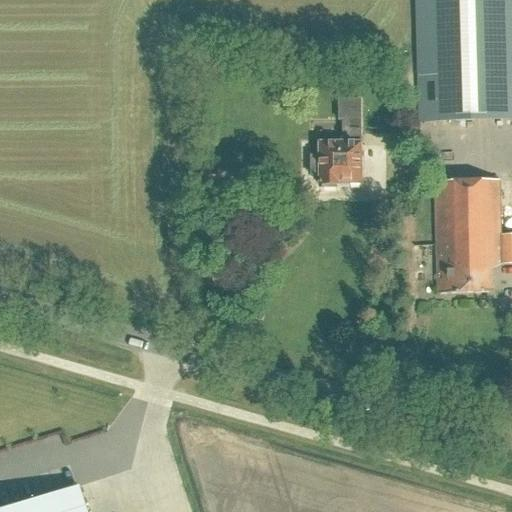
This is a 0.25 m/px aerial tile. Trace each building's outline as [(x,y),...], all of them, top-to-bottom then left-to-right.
[(511,0),(417,0),(421,122),(511,120),(511,0)] [(358,186),(358,101),(337,101),(337,120),(342,120),(342,143),(317,143),(317,156),(308,156),(309,177),(317,177),(317,185),(322,185),(322,190),(334,190),(334,186),(358,186)] [(511,237),(502,238),(501,183),(434,184),(436,297),(491,296),(491,272),(498,265),(511,264),(511,237)] [(385,290),(398,289),(397,270),(385,270),(385,290)] [(75,511),(85,509),(79,488),(3,511),(75,511)]
